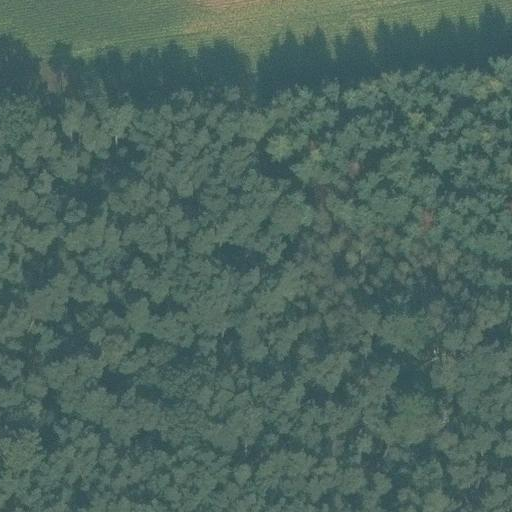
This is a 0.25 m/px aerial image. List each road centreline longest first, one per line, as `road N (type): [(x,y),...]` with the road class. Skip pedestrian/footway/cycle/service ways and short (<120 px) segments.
road 1 (track): [(0,143),(511,70)]
road 2 (track): [(187,478),(149,400),(155,317),(115,229),(101,127)]
road 3 (track): [(0,481),(210,476),(212,511)]
